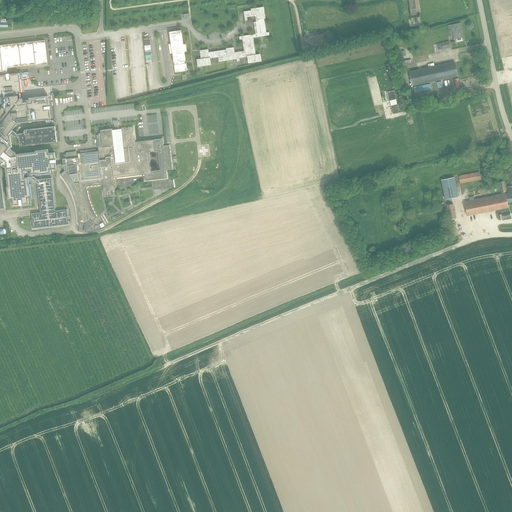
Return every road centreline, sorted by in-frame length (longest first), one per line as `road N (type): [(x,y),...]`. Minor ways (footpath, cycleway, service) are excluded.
road 1 (track): [(64,405),(470,239)]
road 2 (track): [(199,157),(185,185),(107,228),(82,235),(67,228)]
road 3 (residential): [(100,36),(184,23),(213,42),(238,27)]
road 4 (unclassified): [(511,138),(479,0)]
